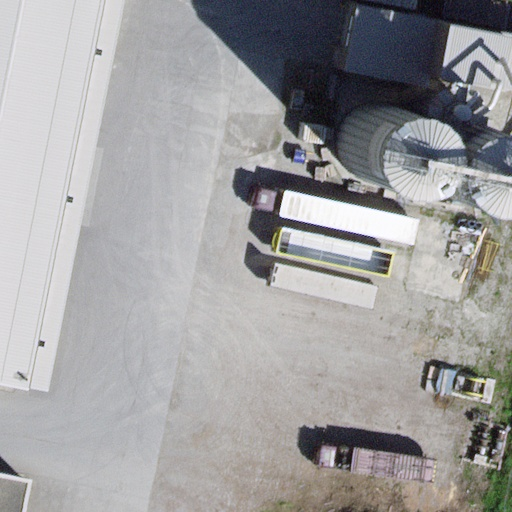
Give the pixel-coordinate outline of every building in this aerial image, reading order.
[(0,0),(0,327),(65,0),(0,0)] [(105,0),(65,0),(0,327),(0,378),(28,384),(105,0)] [(511,30),(363,0),(327,0),(315,62),(393,78),(396,62),(511,86),(511,30)] [(400,105),(404,111),(410,116),(417,118),(425,118),(431,115),(437,110),(441,104),(442,97),(441,90),(438,84),(433,79),(427,76),(420,75),(413,76),(407,80),(402,85),(399,91),(399,98),(400,105)] [(337,111),(329,122),(325,135),(326,149),(331,161),(340,172),(352,178),(366,181),(379,179),(391,173),(401,163),(406,151),(408,137),(405,124),(398,112),(387,104),(374,99),(361,99),(348,103),(337,111)] [(426,129),(418,140),(415,153),(415,167),(421,179),(430,189),(441,196),(455,198),(468,197),(480,190),(490,181),(496,168),(497,155),(494,141),(487,130),(476,121),(463,117),(450,117),(437,121),(426,129)] [(334,200),(330,226),(468,246),(471,220),(334,200)] [(464,262),(354,239),(349,263),(459,286),(464,262)]
